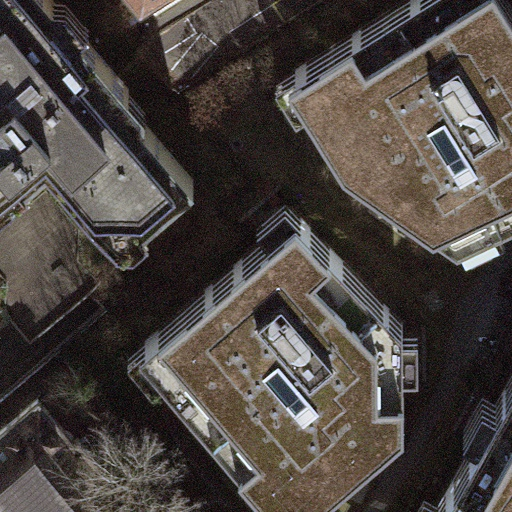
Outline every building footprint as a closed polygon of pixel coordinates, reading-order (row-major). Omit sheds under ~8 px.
[(0,0),(0,318),(67,261),(81,278),(195,180),(122,96),(130,89),(52,0),(0,0)] [(309,106),(345,162),(458,242),(511,216),(511,4),(509,0),(406,0),(296,70),(316,101),(309,106)] [(404,322),(302,217),(274,241),(269,235),(145,341),(169,369),(163,374),(281,511),(299,511),(404,422),(404,372),(396,372),(396,337),(404,337),(404,322)] [(511,511),(511,373),(495,403),(501,407),(485,436),(478,433),(436,506),(444,510),(442,511),(511,511)] [(75,439),(40,398),(0,431),(0,511),(111,511),(126,500),(99,468),(103,465),(78,436),(75,439)]
